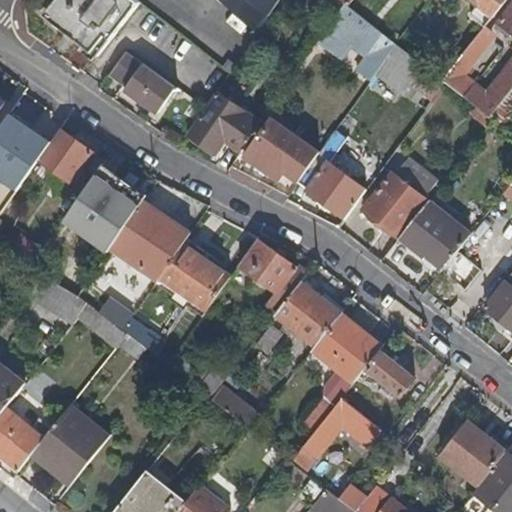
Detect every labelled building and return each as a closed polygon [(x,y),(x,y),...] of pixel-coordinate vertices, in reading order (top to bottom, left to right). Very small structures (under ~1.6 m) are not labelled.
[(100,55),(113,39),(60,0),(59,0),(47,15),(100,55)] [(60,0),(113,39),(142,2),(139,0),(60,0)] [(266,8),(273,0),(244,0),(243,2),(239,0),(222,0),(222,1),(259,30),(271,12),(266,8)] [(322,0),(318,6),(333,17),(341,4),(335,0),(322,0)] [(505,0),(469,0),(477,6),(469,16),(484,27),(485,26),(505,0)] [(333,17),(315,43),(339,59),(349,44),(366,56),(356,70),(370,80),(395,43),(394,42),(347,5),(343,1),(341,4),(333,17)] [(511,3),(497,22),(511,34),(511,59),(483,93),(465,78),(498,37),(485,26),(484,27),(452,67),(441,80),(444,82),(488,117),(511,88),(511,87),(511,3)] [(126,89),(160,114),(179,89),(131,52),(128,51),(112,73),(128,85),(126,89)] [(442,59),(431,72),(441,80),(452,67),(442,59)] [(412,84),(431,99),(444,82),(441,80),(431,72),(425,67),(412,84)] [(511,112),(511,88),(488,117),(501,127),(511,112)] [(260,124),(216,94),(206,109),(203,112),(188,134),(215,153),(224,140),(241,152),(260,124)] [(50,140),(12,113),(0,129),(0,178),(16,190),(36,163),(48,146),(50,140)] [(295,135),(270,118),(244,157),(278,181),(299,150),(289,143),(295,135)] [(56,206),(67,214),(105,161),(82,144),(83,138),(79,135),(74,139),(62,130),(50,147),(48,146),(36,163),(42,167),(44,165),(72,184),(56,206)] [(306,190),(344,218),(365,190),(329,164),(345,141),(333,132),(325,143),(298,182),(307,189),(306,190)] [(363,209),(399,238),(428,202),(425,200),(439,182),(410,159),(395,177),(391,174),(363,209)] [(67,214),(85,233),(111,248),(116,241),(144,201),(105,161),(67,214)] [(190,233),(144,201),(116,241),(111,248),(158,281),(160,277),(186,239),(190,233)] [(399,238),(441,271),(470,235),(428,202),(399,238)] [(160,277),(207,310),(234,272),(186,239),(160,277)] [(266,308),(275,315),(276,314),(301,282),(307,274),(297,267),(259,241),(217,299),(227,306),(250,274),(277,293),(266,308)] [(511,274),(485,307),(511,328),(511,274)] [(28,295),(73,322),(88,304),(78,296),(43,276),(28,295)] [(341,313),(301,282),(276,314),(315,345),(340,313),(341,313)] [(121,309),(112,322),(124,331),(133,318),(121,309)] [(312,349),(354,382),(382,347),(340,313),(315,345),(312,349)] [(256,343),(267,352),(279,336),(268,327),(256,343)] [(139,361),(148,350),(129,335),(120,346),(139,361)] [(415,380),(382,353),(368,371),(401,398),(415,380)] [(177,370),(213,395),(230,373),(218,363),(209,375),(185,358),(177,370)] [(26,384),(0,362),(0,416),(7,408),(26,384)] [(222,387),(212,400),(247,426),(249,428),(259,416),(222,387)] [(352,415),(337,404),(304,445),(294,458),(307,469),(316,458),(317,459),(352,415)] [(32,428),(7,408),(0,416),(0,455),(20,472),(35,454),(58,424),(46,414),(32,428)] [(35,454),(74,485),(109,440),(70,409),(58,424),(35,454)] [(304,445),(262,412),(259,416),(249,428),(274,447),(286,457),(292,461),(294,458),(304,445)] [(441,453),(480,484),(506,451),(507,450),(468,420),(441,453)] [(266,457),(278,467),(286,457),(274,447),(266,457)] [(510,511),(511,511),(511,456),(506,451),(480,484),(478,487),(510,511)] [(115,511),(178,511),(186,503),(147,472),(115,511)] [(316,501),(327,488),(315,479),(305,492),(316,501)] [(226,511),(230,508),(200,485),(186,503),(178,511),(226,511)] [(352,485),(341,499),(357,511),(367,499),(368,498),(352,485)] [(407,511),(377,487),(368,498),(367,499),(357,511),(407,511)] [(313,506),(320,511),(357,511),(341,499),(327,488),(316,501),(313,506)]
